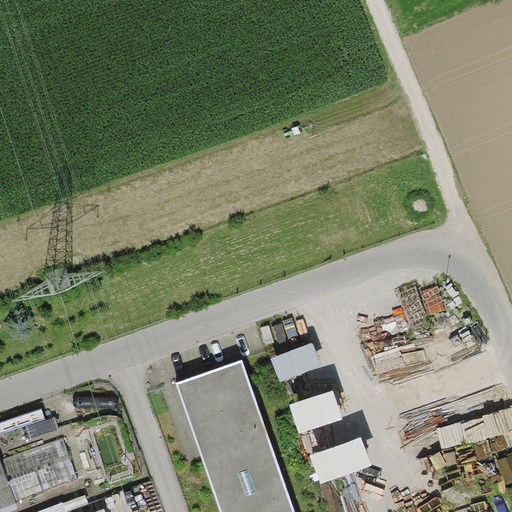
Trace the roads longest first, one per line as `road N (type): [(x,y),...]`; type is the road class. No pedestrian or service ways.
road 1 (residential): [(0,398),(465,233),(511,327)]
road 2 (track): [(374,0),(465,233)]
